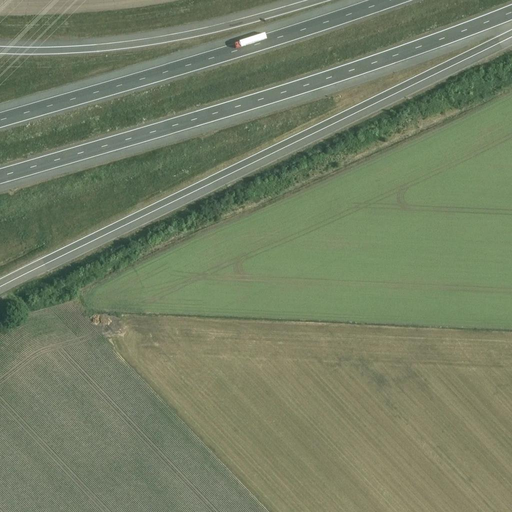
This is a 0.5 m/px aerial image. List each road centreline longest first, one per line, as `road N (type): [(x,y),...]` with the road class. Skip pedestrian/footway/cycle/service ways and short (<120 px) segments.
road 1 (motorway): [(0,283),(511,34)]
road 2 (motorway): [(0,176),(262,100),(511,12)]
road 3 (motorway): [(392,0),(0,120)]
road 4 (motorway): [(318,0),(138,44),(0,51)]
